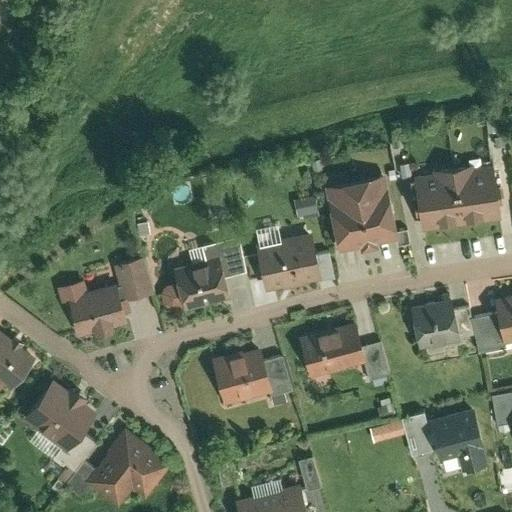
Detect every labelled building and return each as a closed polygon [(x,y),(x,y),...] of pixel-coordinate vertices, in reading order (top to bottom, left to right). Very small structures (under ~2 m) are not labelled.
[(420,231),(496,221),(489,165),(472,167),(472,164),(431,169),(431,173),(413,175),(420,231)] [(376,245),(398,240),(384,173),(322,185),(336,253),(359,248),(360,251),(376,248),(376,245)] [(264,290),(319,278),(309,231),(253,243),(264,290)] [(219,259),(224,277),(245,271),(236,237),(200,246),(204,263),(219,259)] [(112,265),(122,301),(151,293),(141,257),(112,265)] [(183,310),(229,298),(224,277),(219,259),(204,263),(188,267),(187,262),(171,266),(176,282),(164,285),(157,295),(160,306),(170,310),(182,307),(183,310)] [(112,328),(124,324),(112,283),(64,297),(76,338),(92,333),(93,336),(112,330),(112,328)] [(496,314),(501,342),(511,339),(511,291),(492,295),(496,314)] [(449,296),(408,304),(416,349),(457,342),(456,336),(452,310),(449,296)] [(452,310),(456,336),(472,333),(469,318),(467,307),(452,310)] [(496,314),(469,318),(472,333),(475,353),(502,348),(501,342),(496,314)] [(354,321),(297,336),(308,378),(365,363),(360,346),(354,321)] [(8,339),(0,332),(0,396),(1,397),(32,357),(20,348),(23,345),(10,335),(8,339)] [(360,346),(365,363),(370,381),(387,376),(378,341),(360,346)] [(210,358),(222,405),(271,392),(263,360),(259,346),(210,358)] [(263,360),(271,392),(272,395),(289,390),(280,356),(263,360)] [(77,432),(93,413),(82,405),(85,401),(67,387),(64,391),(50,380),(19,420),(58,450),(61,453),(77,432)] [(495,431),(511,427),(511,411),(511,408),(511,407),(511,391),(488,396),(495,431)] [(378,407),(374,409),(377,421),(394,417),(391,404),(389,405),(387,398),(377,401),(378,407)] [(477,418),(430,428),(438,463),(457,459),(461,474),(487,468),(483,451),(485,450),(477,418)] [(147,450),(122,431),(92,470),(82,483),(114,507),(129,488),(141,498),(164,468),(147,450)] [(94,445),(77,432),(61,453),(58,450),(51,459),(63,468),(71,474),(81,461),(94,445)] [(312,458),(298,461),(306,492),(320,489),(312,458)] [(82,483),(92,470),(81,461),(71,474),(63,468),(53,481),(72,495),(82,483)] [(231,501),(234,511),(305,511),(298,483),(280,488),(278,479),(247,487),(249,496),(231,501)]
